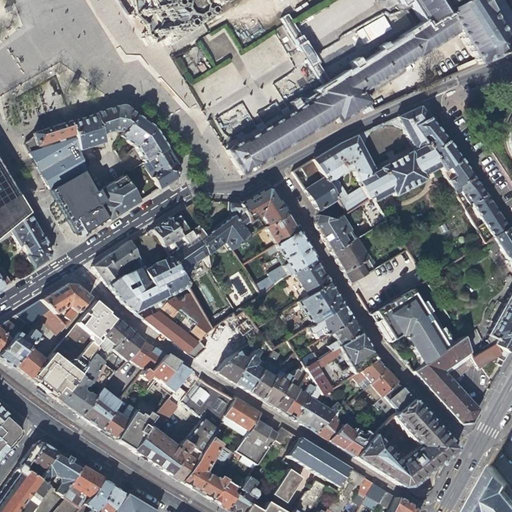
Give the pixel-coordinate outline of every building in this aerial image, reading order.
[(116,0),(117,1),(146,46),(149,45),(151,49),(158,45),(154,38),(168,30),(172,36),(179,32),(175,26),(175,25),(173,22),(183,15),(188,22),(193,19),(194,18),(190,11),(199,6),(203,13),(204,12),(210,9),(205,2),(208,0),(216,0),(218,3),(224,0),(116,0)] [(210,9),(218,3),(216,0),(208,0),(205,2),(210,9)] [(412,0),(426,22),(319,90),(320,93),(244,140),(243,139),(224,151),(239,176),(259,164),(258,162),(333,117),(337,123),(360,109),(363,114),(370,111),(360,94),(410,62),(417,58),(456,33),(476,65),(476,66),(494,58),(509,48),(489,15),(490,15),(481,0),(412,0)] [(194,18),(193,19),(196,23),(207,17),(204,12),(203,13),(199,6),(190,11),(194,18)] [(112,131),(122,132),(135,115),(125,108),(114,107),(107,109),(93,114),(99,135),(112,131)] [(351,172),(367,201),(371,199),(373,202),(391,193),(393,197),(423,182),(421,177),(438,168),(429,154),(431,153),(411,127),(427,119),(424,115),(422,112),(419,108),(380,125),(388,126),(393,127),(401,133),(408,148),(390,158),(371,168),(364,155),(363,151),(362,148),(363,142),(363,140),(364,137),(366,134),(368,131),(369,130),(340,143),(335,145),(299,167),(306,177),(317,171),(323,179),(336,199),(342,208),(346,213),(353,209),(335,179),(351,172)] [(102,143),(99,135),(93,114),(78,119),(67,122),(77,151),(102,143)] [(119,137),(134,148),(152,127),(141,119),(135,115),(122,132),(119,137)] [(411,127),(431,153),(444,142),(432,126),(427,119),(411,127)] [(23,144),(28,153),(27,153),(46,189),(48,190),(79,172),(83,170),(77,151),(67,122),(50,128),(31,134),(32,139),(23,144)] [(144,163),(153,158),(166,150),(159,137),(152,127),(134,148),(144,163)] [(451,190),(471,178),(457,160),(444,142),(431,153),(429,154),(438,168),(451,190)] [(177,167),(166,150),(153,158),(157,164),(154,166),(155,168),(153,169),(153,171),(148,175),(157,189),(169,181),(175,178),(177,167)] [(0,234),(26,213),(16,197),(0,169),(0,234)] [(79,172),(48,190),(51,195),(68,224),(70,227),(76,224),(83,236),(105,222),(96,206),(102,202),(95,192),(92,193),(83,178),(79,172)] [(138,201),(122,176),(95,192),(102,202),(96,206),(105,222),(114,217),(138,201)] [(458,192),(466,206),(483,195),(471,178),(451,190),(453,194),(458,192)] [(327,204),(336,199),(323,179),(302,190),(308,198),(316,210),(314,216),(312,224),(321,238),(330,253),(353,240),(348,231),(349,231),(341,216),(346,213),(342,208),(333,213),(327,204)] [(259,216),(266,227),(284,214),(268,188),(265,187),(257,192),(238,203),(247,222),(248,223),(259,216)] [(482,244),(491,238),(505,229),(492,209),(483,195),(466,206),(462,209),(465,214),(472,209),(485,229),(477,235),(482,244)] [(384,222),(373,202),(371,199),(367,201),(359,206),(372,229),(384,222)] [(204,214),(196,201),(183,209),(191,222),(204,214)] [(217,226),(200,238),(207,252),(224,241),(231,251),(250,238),(241,226),(247,222),(238,203),(227,203),(225,213),(226,215),(228,219),(217,226)] [(41,239),(26,213),(0,234),(0,241),(11,234),(16,244),(20,244),(25,254),(25,257),(31,268),(45,260),(48,251),(41,239)] [(210,269),(207,252),(200,238),(194,228),(188,230),(186,232),(175,213),(168,218),(178,236),(181,242),(173,248),(165,254),(167,258),(181,279),(203,264),(208,270),(210,269)] [(263,229),(274,245),(295,232),(289,222),(284,214),(266,227),(263,229)] [(169,242),(178,236),(168,218),(155,226),(150,229),(165,254),(173,248),(169,242)] [(491,238),(494,243),(511,269),(511,238),(510,235),(505,229),(491,238)] [(280,267),(285,275),(311,258),(295,232),(274,245),(273,246),(284,264),(280,267)] [(356,246),(353,240),(330,253),(338,266),(349,284),(371,271),(360,253),(362,252),(358,245),(356,246)] [(141,258),(129,242),(109,254),(91,266),(97,275),(106,287),(118,278),(130,273),(126,266),(133,260),(135,263),(141,258)] [(397,245),(401,253),(406,250),(401,243),(397,245)] [(424,281),(406,250),(401,253),(393,258),(411,288),(424,281)] [(156,265),(148,270),(158,287),(165,298),(186,288),(181,279),(167,258),(156,265)] [(282,276),(297,302),(327,282),(322,275),(311,258),(285,275),(282,276)] [(145,266),(141,268),(152,290),(158,287),(148,270),(145,266)] [(149,305),(153,314),(155,312),(165,302),(163,298),(165,298),(158,287),(152,290),(141,268),(130,273),(118,278),(106,287),(119,303),(132,313),(143,308),(149,305)] [(254,287),(260,296),(272,284),(268,278),(254,287)] [(297,302),(311,325),(341,305),(327,282),(297,302)] [(70,320),(89,297),(74,284),(63,284),(38,300),(50,308),(55,313),(64,307),(63,305),(67,302),(70,302),(69,305),(72,308),(66,317),(70,320)] [(409,290),(368,315),(370,316),(374,323),(373,324),(385,343),(401,333),(410,348),(420,365),(449,345),(445,337),(441,339),(427,315),(429,313),(423,303),(419,306),(409,290)] [(483,343),(487,348),(492,345),(505,353),(506,354),(509,349),(511,349),(511,346),(511,292),(510,295),(509,294),(503,304),(492,298),(481,318),(492,325),(485,338),(486,338),(483,343)] [(172,298),(165,302),(155,312),(158,316),(148,326),(184,353),(197,342),(200,340),(200,338),(212,329),(190,295),(175,301),(172,298)] [(30,304),(41,314),(50,308),(38,300),(30,304)] [(93,301),(44,361),(29,379),(44,391),(48,394),(64,375),(74,362),(91,341),(94,344),(101,335),(115,318),(110,314),(93,301)] [(38,316),(41,314),(30,304),(27,307),(23,309),(34,319),(38,316)] [(318,340),(329,334),(350,320),(341,305),(311,325),(305,328),(308,333),(311,334),(313,333),(318,340)] [(66,325),(55,313),(50,308),(41,314),(38,316),(57,336),(66,325)] [(26,324),(34,319),(23,309),(18,312),(15,314),(25,323),(26,324)] [(145,323),(148,326),(158,316),(155,312),(153,314),(145,323)] [(19,329),(25,323),(15,314),(0,323),(0,331),(9,339),(15,333),(17,334),(21,330),(19,329)] [(103,338),(97,346),(99,348),(103,351),(110,351),(120,363),(123,360),(141,341),(121,323),(115,318),(101,335),(103,338)] [(254,328),(247,320),(235,329),(241,337),(254,328)] [(318,353),(321,358),(358,333),(350,320),(329,334),(334,342),(318,353)] [(15,336),(17,334),(15,333),(9,339),(0,348),(0,361),(4,365),(9,368),(11,365),(28,346),(27,345),(30,342),(32,344),(35,340),(39,336),(31,329),(21,341),(15,336)] [(0,348),(9,339),(0,331),(0,348)] [(263,341),(272,350),(283,343),(275,332),(263,341)] [(321,395),(350,375),(373,359),(358,333),(321,358),(315,362),(304,369),(306,372),(314,384),(318,390),(321,395)] [(497,368),(505,353),(492,345),(487,348),(469,360),(459,338),(449,345),(420,365),(411,372),(458,425),(469,424),(476,411),(450,382),(452,381),(454,379),(456,380),(457,379),(458,377),(456,376),(457,374),(459,376),(472,366),(475,370),(493,358),(495,359),(492,365),(497,368)] [(38,343),(35,340),(32,344),(30,342),(27,345),(28,346),(11,365),(23,374),(29,379),(44,361),(31,351),(38,343)] [(74,362),(83,369),(94,355),(97,352),(99,348),(97,346),(96,347),(93,344),(94,344),(91,341),(74,362)] [(136,369),(140,371),(145,375),(164,355),(141,341),(123,360),(136,369)] [(204,350),(197,342),(184,353),(193,359),(195,357),(204,350)] [(247,356),(244,361),(231,383),(246,392),(259,371),(252,367),(254,364),(254,359),(253,358),(256,353),(253,350),(247,356)] [(239,357),(235,352),(225,359),(214,372),(231,383),(244,361),(239,357)] [(259,371),(246,392),(258,400),(277,371),(278,370),(281,366),(285,362),(278,354),(266,374),(260,370),(259,371)] [(299,362),(301,364),(304,369),(315,362),(310,354),(299,362)] [(96,391),(111,373),(94,355),(83,369),(76,378),(58,402),(61,404),(72,412),(78,416),(96,391)] [(147,377),(153,381),(157,384),(176,363),(164,355),(145,375),(140,371),(136,377),(142,381),(147,377)] [(361,376),(368,384),(384,370),(373,359),(350,375),(353,381),(361,376)] [(189,371),(176,363),(157,384),(153,381),(148,387),(133,404),(113,440),(121,445),(129,450),(145,426),(148,422),(152,416),(151,415),(166,398),(189,371)] [(298,373),(304,369),(301,364),(288,374),(286,377),(289,378),(270,408),(280,414),(295,391),(296,389),(290,385),(298,373)] [(367,385),(379,397),(395,383),(384,370),(368,384),(367,385)] [(286,377),(277,371),(258,400),(270,408),(289,378),(286,377)] [(300,394),(295,391),(280,414),(291,421),(314,384),(306,372),(301,380),(307,383),(300,394)] [(68,378),(64,375),(48,394),(58,402),(76,378),(71,374),(68,378)] [(199,379),(180,403),(202,417),(217,428),(221,422),(219,420),(221,415),(232,399),(203,383),(199,379)] [(384,401),(395,413),(409,399),(395,383),(379,397),(373,402),(378,407),(384,401)] [(311,402),(318,390),(314,384),(291,421),(302,427),(317,405),(311,402)] [(110,401),(96,391),(78,416),(81,418),(93,426),(98,429),(114,403),(110,401)] [(362,396),(350,401),(354,411),(367,406),(362,396)] [(168,417),(177,406),(166,398),(151,415),(152,416),(148,422),(153,427),(158,427),(166,416),(168,417)] [(221,415),(248,432),(254,422),(259,414),(247,406),(239,402),(233,398),(232,399),(221,415)] [(116,399),(114,403),(98,429),(108,436),(112,439),(113,440),(133,404),(127,400),(124,404),(116,399)] [(372,436),(370,438),(365,443),(351,458),(400,489),(408,487),(430,470),(455,450),(409,399),(395,413),(389,417),(416,447),(396,463),(372,436)] [(340,400),(335,404),(338,407),(340,409),(344,405),(340,400)] [(326,411),(317,405),(302,427),(312,433),(338,407),(335,404),(334,403),(326,411)] [(350,411),(344,405),(340,409),(343,413),(345,415),(350,411)] [(335,421),(343,413),(340,409),(338,407),(312,433),(325,442),(337,428),(335,425),(335,421)] [(0,459),(15,443),(19,437),(19,433),(19,428),(1,412),(0,410),(0,459)] [(217,428),(202,417),(199,421),(184,440),(183,439),(177,446),(156,433),(145,426),(129,450),(156,467),(167,474),(184,450),(190,444),(199,449),(208,437),(210,438),(217,428)] [(157,430),(158,427),(153,427),(148,422),(145,426),(156,433),(157,430)] [(254,466),(272,439),(275,435),(264,428),(254,422),(248,432),(234,452),(254,466)] [(340,425),(337,428),(325,442),(338,450),(351,435),(358,427),(353,423),(348,430),(340,425)] [(279,444),(287,432),(280,427),(275,435),(272,439),(279,444)] [(364,432),(358,427),(351,435),(338,450),(351,458),(365,443),(370,438),(364,432)] [(233,454),(210,438),(208,437),(199,449),(179,481),(200,494),(209,499),(224,481),(220,479),(218,481),(215,479),(214,480),(212,479),(202,472),(211,459),(219,465),(214,472),(218,475),(233,454)] [(285,456),(335,487),(347,469),(334,461),(318,451),(313,448),(297,437),(285,456)] [(27,511),(45,487),(41,485),(36,480),(22,470),(40,444),(37,442),(35,443),(33,444),(16,468),(0,490),(0,511),(27,511)] [(36,480),(53,452),(40,444),(22,470),(36,480)] [(184,450),(167,474),(175,478),(179,481),(199,449),(190,444),(184,450)] [(511,466),(500,451),(492,464),(511,489),(511,466)] [(53,493),(59,497),(79,467),(68,461),(53,452),(36,480),(41,485),(47,476),(53,475),(59,479),(58,485),(53,493)] [(511,511),(511,489),(492,464),(478,491),(465,511),(511,511)] [(74,489),(88,498),(100,480),(94,476),(79,467),(59,497),(62,499),(78,509),(82,505),(84,502),(71,493),(74,489)] [(287,469),(271,494),(284,502),(300,477),(287,469)] [(246,477),(232,496),(223,508),(230,511),(242,511),(253,498),(254,497),(255,495),(256,494),(255,492),(251,489),(255,483),(246,477)] [(356,490),(364,495),(371,484),(366,481),(362,478),(356,490)] [(291,511),(307,511),(313,503),(324,485),(314,479),(307,490),(304,491),(291,511)] [(87,511),(92,511),(102,502),(100,501),(110,486),(100,480),(88,498),(84,502),(82,505),(89,510),(87,511)] [(233,487),(224,481),(209,499),(213,502),(223,508),(232,496),(228,494),(233,487)] [(364,495),(378,503),(384,492),(371,484),(364,495)] [(111,511),(112,511),(113,510),(118,502),(124,494),(123,494),(122,493),(119,491),(116,490),(110,486),(100,501),(102,502),(92,511),(111,511)] [(326,505),(322,511),(340,511),(347,500),(349,501),(350,500),(334,489),(333,490),(334,491),(326,505)] [(378,503),(387,510),(393,498),(384,492),(378,503)] [(112,511),(111,511),(141,511),(146,508),(135,501),(127,496),(124,494),(118,502),(113,510),(112,511)] [(264,504),(253,498),(242,511),(284,511),(266,502),(264,504)] [(413,511),(412,510),(393,498),(387,510),(386,511),(413,511)] [(62,499),(51,511),(75,511),(78,509),(62,499)] [(322,511),(326,505),(321,502),(318,508),(317,508),(314,511),(322,511)]
